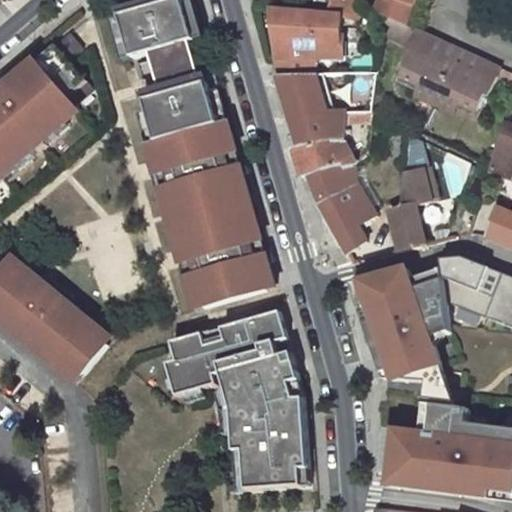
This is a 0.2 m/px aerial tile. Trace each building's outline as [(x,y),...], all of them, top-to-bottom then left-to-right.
[(272,290),(189,0),(164,0),(125,11),(128,21),(139,59),(160,53),(161,60),(145,65),(149,80),(166,75),(169,88),(149,94),(209,308),(272,290)] [(189,0),(272,290),(281,288),(199,0),(189,0)] [(361,4),(362,0),(331,0),(328,15),(272,8),(280,72),(312,71),(313,58),(335,59),(337,32),(337,18),(356,18),(361,4)] [(406,24),(406,22),(413,0),(383,0),(379,12),(381,13),(406,24)] [(434,100),(459,45),(406,22),(406,24),(381,13),(379,36),(409,49),(404,61),(407,62),(398,85),(416,93),(434,100)] [(139,59),(128,21),(118,24),(129,62),(139,59)] [(337,32),(335,59),(348,60),(350,33),(337,32)] [(75,37),(62,48),(74,63),(88,51),(75,37)] [(511,68),(459,45),(434,100),(456,110),(477,119),(487,95),(490,97),(496,83),(511,89),(511,68)] [(74,63),(62,48),(0,101),(0,198),(75,133),(67,123),(83,109),(77,102),(95,86),(74,63)] [(312,71),(280,72),(301,145),(338,138),(347,141),(349,123),(350,113),(330,112),(327,98),(349,96),(349,71),(312,71)] [(101,94),(95,86),(77,102),(83,109),(101,94)] [(434,100),(416,93),(414,99),(431,107),(434,100)] [(209,308),(149,94),(139,97),(200,311),(209,308)] [(456,110),(434,100),(431,107),(453,117),(456,110)] [(371,114),(350,113),(349,123),(370,123),(371,114)] [(511,124),(505,122),(490,169),(511,177),(511,124)] [(343,170),(354,168),(347,141),(338,138),(301,145),(293,146),(302,175),(311,173),(342,165),(343,170)] [(471,162),(449,152),(445,159),(469,170),(471,162)] [(359,226),(378,215),(359,185),(354,168),(343,170),(342,165),(311,173),(321,207),(345,255),(367,243),(359,226)] [(390,209),(401,251),(427,245),(415,204),(436,201),(428,168),(405,173),(400,207),(390,209)] [(511,245),(511,212),(498,206),(488,236),(511,245)] [(410,281),(442,273),(440,262),(407,270),(410,281)] [(113,346),(15,263),(0,281),(0,302),(88,376),(113,346)] [(373,335),(385,377),(440,367),(434,337),(453,334),(442,273),(410,281),(407,270),(351,285),(373,335)] [(0,315),(81,384),(88,376),(0,302),(0,315)] [(307,397),(283,313),(175,344),(181,363),(171,366),(180,398),(221,387),(218,377),(225,375),(235,411),(239,453),(247,453),(250,492),(314,488),(307,397)] [(385,433),(380,488),(473,500),(511,502),(511,428),(467,424),(469,409),(423,405),(420,436),(385,433)]
